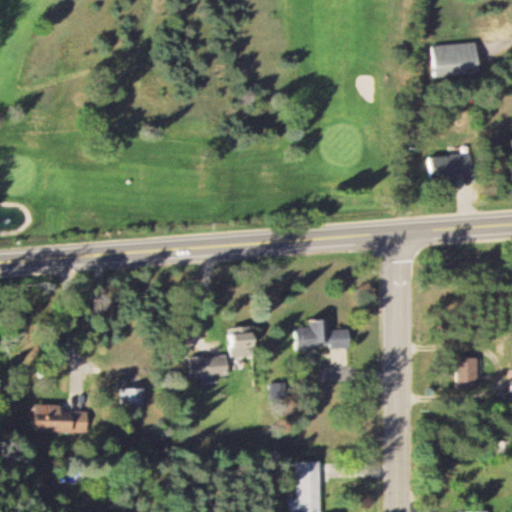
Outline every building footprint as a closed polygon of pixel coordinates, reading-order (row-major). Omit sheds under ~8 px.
[(432,44),(434,76),(482,73),(480,41),(432,44)] [(473,155),(428,156),(428,180),(474,179),(473,155)] [(331,321),(294,322),(295,349),(353,348),(352,329),(331,329),(331,321)] [(229,355),(191,356),(191,379),(230,378),(229,357),(258,356),(257,326),(229,326),(229,355)] [(479,357),(456,357),(456,388),(479,388),(479,357)] [(147,403),(147,387),(122,387),(122,403),(147,403)] [(37,432),(90,432),(90,406),(37,405),(37,432)] [(322,511),(323,461),(297,461),(297,497),(291,497),(291,511),(322,511)]
